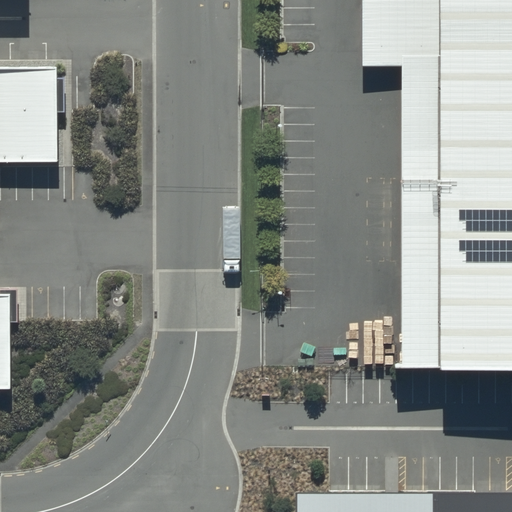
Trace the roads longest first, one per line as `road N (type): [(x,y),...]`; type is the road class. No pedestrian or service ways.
road 1 (unclassified): [(147,466),(191,379),(193,0)]
road 2 (unclassified): [(36,511),(107,492),(147,466)]
